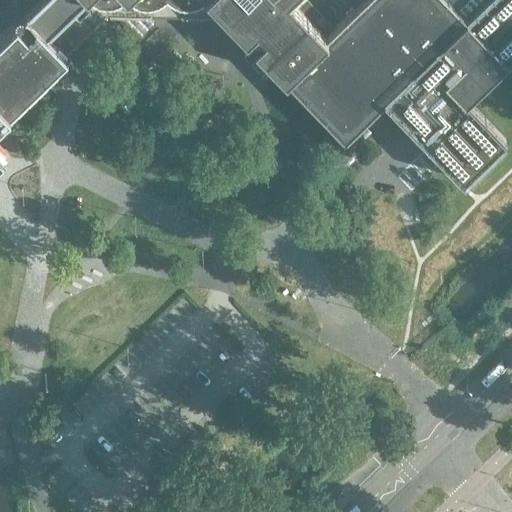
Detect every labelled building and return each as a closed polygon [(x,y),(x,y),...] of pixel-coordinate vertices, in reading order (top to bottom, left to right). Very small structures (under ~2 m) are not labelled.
[(54,38),(66,51),(71,46),(103,15),(226,17),(216,6),(210,0),(200,0),(185,15),(170,0),(159,0),(155,4),(145,14),(131,0),(34,0),(25,9),(54,38)] [(210,0),(216,6),(226,17),(253,45),(279,71),(283,75),(325,34),(292,0),(131,0),(145,14),(155,4),(159,0),(170,0),(185,15),(200,0),(210,0)] [(360,0),(332,28),(325,34),(283,75),(343,137),(343,138),(360,121),(365,117),(371,111),(384,98),(446,162),(463,180),(505,139),(466,98),(511,52),(511,0),(482,0),(466,16),(449,0),(360,0)] [(319,4),(311,12),(327,30),(336,22),(319,4)] [(0,153),(7,147),(0,139),(0,115),(11,105),(14,106),(18,105),(19,101),(18,98),(45,72),(49,73),(52,72),(53,68),(52,65),(66,51),(54,38),(25,9),(19,16),(0,33),(0,153)] [(371,132),(360,121),(343,138),(354,148),(371,132)] [(354,159),(338,142),(321,158),(337,175),(354,159)] [(338,497),(326,506),(329,510),(341,501),(338,497)]
